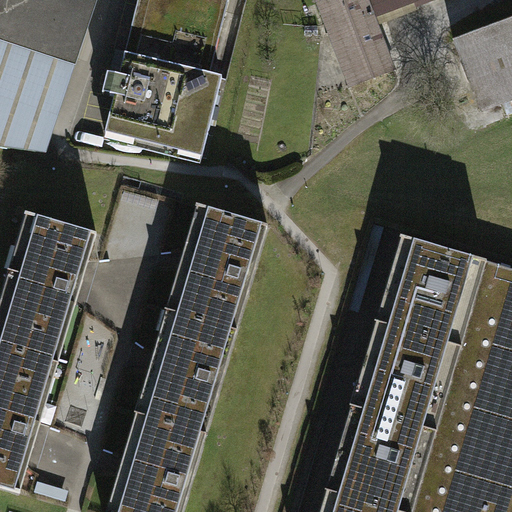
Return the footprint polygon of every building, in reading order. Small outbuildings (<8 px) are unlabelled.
[(96,0),(0,0),(0,148),(43,155),(96,0)] [(234,0),(140,0),(106,139),(195,161),(234,0)] [(334,0),(318,6),(349,85),(392,68),(375,22),(431,0),(334,0)] [(511,23),(452,46),(480,118),(511,105),(511,23)] [(175,511),(263,212),(193,191),(98,511),(175,511)] [(92,223),(19,201),(0,264),(0,477),(15,482),(92,223)] [(511,511),(511,265),(381,227),(297,511),(511,511)]
